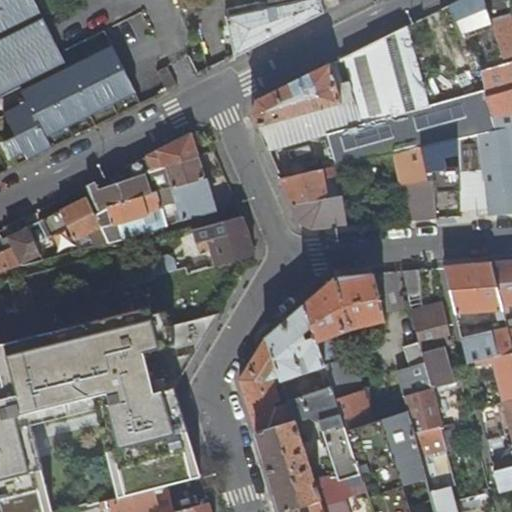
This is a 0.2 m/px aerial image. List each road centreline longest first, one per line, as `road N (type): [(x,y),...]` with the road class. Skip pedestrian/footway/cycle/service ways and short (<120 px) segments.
road 1 (residential): [(249,511),(216,381),(293,253)]
road 2 (residential): [(217,98),(0,205)]
road 3 (residential): [(414,0),(217,98)]
road 4 (residential): [(293,253),(511,237)]
road 5 (residential): [(293,253),(217,98)]
